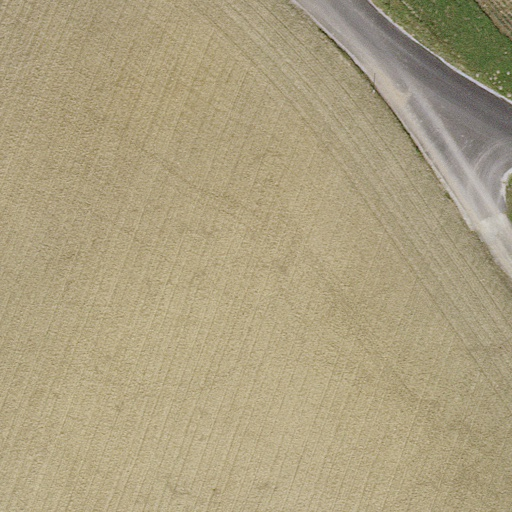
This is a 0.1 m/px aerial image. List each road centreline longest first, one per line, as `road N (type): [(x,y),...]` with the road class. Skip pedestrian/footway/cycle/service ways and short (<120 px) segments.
road 1 (unclassified): [(511,132),(450,107),(335,0)]
road 2 (track): [(511,250),(494,224),(450,107)]
